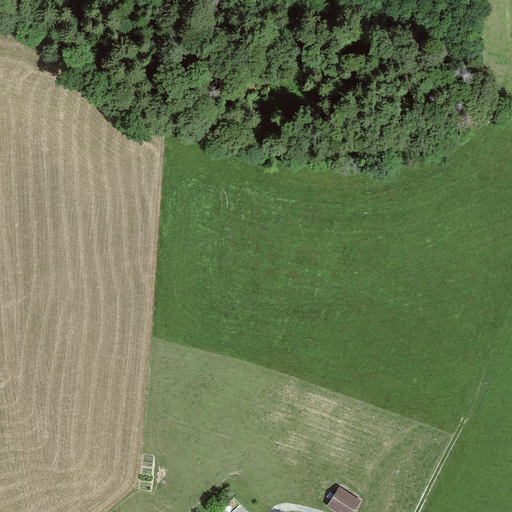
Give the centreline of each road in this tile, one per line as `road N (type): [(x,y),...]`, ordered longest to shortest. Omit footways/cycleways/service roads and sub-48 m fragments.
road 1 (track): [(511,113),(387,146),(297,147),(129,103),(51,30),(0,0)]
road 2 (track): [(417,511),(511,290)]
